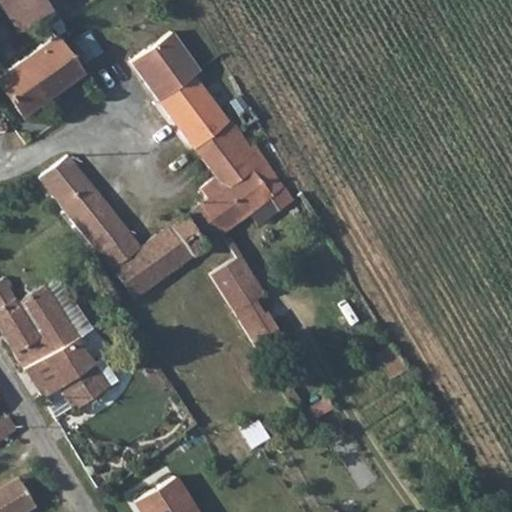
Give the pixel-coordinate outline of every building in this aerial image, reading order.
[(42,10),(35,0),(0,0),(0,20),(8,34),(42,10)] [(71,76),(48,39),(0,71),(0,102),(10,117),(13,118),(71,76)] [(194,148),(221,128),(199,95),(210,88),(195,66),(178,54),(145,76),(143,78),(194,148)] [(258,121),(251,109),(237,118),(243,129),(258,121)] [(254,147),(248,150),(230,122),(221,128),(194,148),(215,178),(199,190),(205,200),(246,170),(268,199),(281,190),(254,147)] [(68,158),(39,180),(97,255),(128,234),(68,158)] [(205,200),(199,204),(222,234),(268,199),(246,170),(205,200)] [(278,211),(290,203),(281,190),(268,199),(278,211)] [(146,245),(169,273),(182,263),(191,257),(199,251),(222,234),(199,204),(146,245)] [(128,234),(97,255),(104,264),(132,300),(165,276),(169,273),(146,245),(140,250),(128,234)] [(242,306),(231,287),(248,277),(234,254),(214,269),(205,276),(228,314),(242,306)] [(260,296),(248,277),(231,287),(242,306),(260,296)] [(0,306),(0,334),(22,372),(75,340),(50,300),(65,291),(57,278),(16,304),(12,300),(0,306)] [(22,372),(39,399),(56,389),(92,367),(75,340),(22,372)] [(393,376),(410,366),(395,342),(379,353),(393,376)] [(106,389),(92,367),(56,389),(70,411),(106,389)] [(282,386),(273,392),(295,428),(303,423),(282,386)] [(0,441),(17,431),(8,417),(0,421),(0,441)] [(193,511),(176,479),(142,497),(149,511),(193,511)] [(0,511),(23,511),(29,509),(12,482),(0,489),(0,511)] [(134,501),(139,511),(149,511),(142,497),(134,501)]
